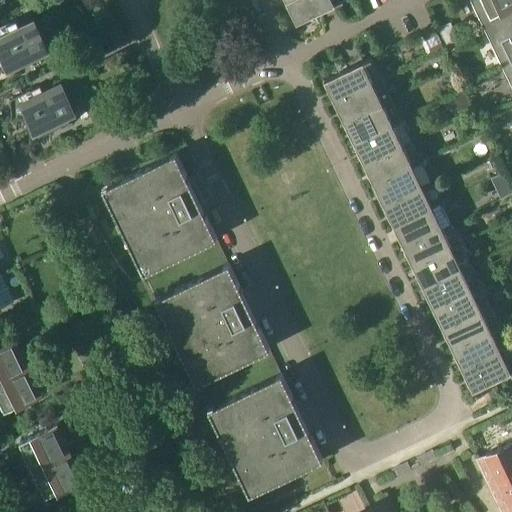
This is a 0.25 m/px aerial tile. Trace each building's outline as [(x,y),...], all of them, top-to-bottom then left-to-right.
[(287,0),(297,22),(342,0),(287,0)] [(511,0),(471,0),(487,32),(511,20),(511,10),(511,8),(511,7),(511,0)] [(10,65),(49,46),(35,17),(21,24),(17,17),(0,25),(0,53),(4,53),(10,65)] [(503,65),(511,60),(511,20),(487,32),(503,65)] [(335,100),(386,76),(385,76),(382,77),(372,56),(325,79),(335,100)] [(511,84),(511,60),(503,65),(511,84)] [(345,121),(392,98),(382,78),(386,77),(386,76),(335,100),(345,121)] [(68,114),(75,111),(61,82),(44,90),(41,84),(11,98),(12,121),(14,121),(14,120),(30,119),(36,130),(38,129),(43,139),(73,124),(68,114)] [(464,92),(454,97),(461,112),(472,107),(464,92)] [(355,141),(405,117),(401,118),(392,98),(345,121),(355,141)] [(365,162),(412,139),(402,119),(406,118),(405,117),(355,141),(365,162)] [(375,183),(425,158),(421,159),(412,139),(365,162),(375,183)] [(177,151),(103,186),(144,272),(156,297),(197,383),(209,407),(250,493),(324,458),(282,372),(271,347),(229,261),(218,237),(177,151)] [(425,158),(375,183),(385,203),(431,181),(422,161),(425,159),(425,158)] [(504,171),(491,177),(496,187),(508,181),(504,171)] [(394,224),(445,199),(444,199),(441,201),(431,181),(385,203),(394,224)] [(445,199),(394,224),(404,244),(451,222),(441,202),(445,200),(445,199)] [(78,220),(83,230),(94,225),(89,215),(78,220)] [(460,242),(451,222),(404,244),(414,265),(464,241),(464,240),(460,242)] [(424,285),(470,263),(461,243),(464,241),(414,265),(424,285)] [(434,306),(484,282),(484,281),(480,283),(470,263),(424,285),(434,306)] [(1,274),(0,274),(0,307),(15,301),(1,274)] [(444,326),(490,304),(481,284),(484,282),(434,306),(444,326)] [(454,347),(504,323),(503,322),(500,324),(490,304),(444,326),(454,347)] [(463,368),(510,345),(500,325),(504,323),(454,347),(463,368)] [(119,324),(105,331),(123,369),(137,362),(119,324)] [(0,379),(29,365),(16,338),(0,345),(0,379)] [(511,344),(510,345),(463,368),(474,389),(511,370),(511,344)] [(29,365),(0,379),(0,401),(1,401),(5,410),(43,393),(29,365)] [(497,385),(490,389),(497,403),(505,399),(497,385)] [(57,423),(20,441),(25,450),(20,452),(29,471),(71,451),(57,423)] [(511,511),(511,439),(486,452),(488,455),(479,459),(504,511),(372,511),(371,511),(368,511),(361,511),(362,511),(361,511),(511,511)] [(165,455),(174,451),(169,440),(160,444),(165,455)] [(437,457),(433,449),(417,457),(421,465),(437,457)] [(71,451),(29,471),(38,489),(42,487),(46,496),(84,478),(71,451)] [(412,469),(408,461),(392,469),(396,477),(412,469)]
